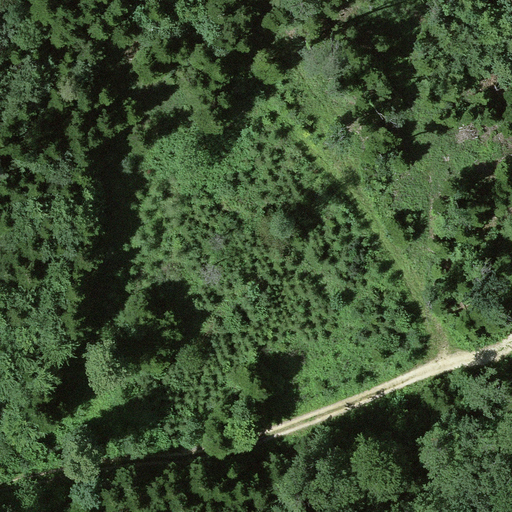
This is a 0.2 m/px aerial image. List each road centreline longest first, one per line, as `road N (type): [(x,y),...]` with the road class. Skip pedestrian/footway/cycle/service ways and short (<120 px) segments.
road 1 (track): [(0,486),(304,429),(511,345)]
road 2 (track): [(170,0),(194,14),(398,272),(448,372)]
